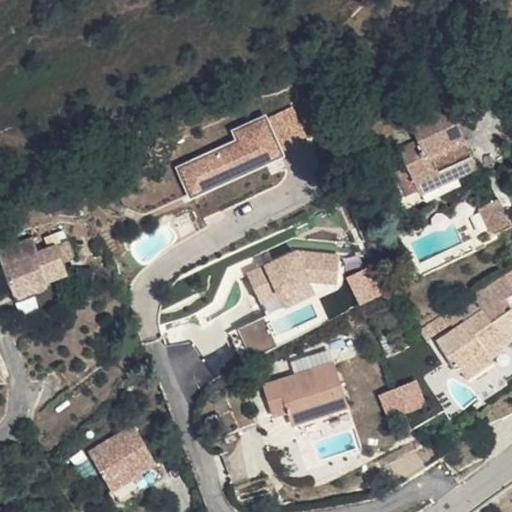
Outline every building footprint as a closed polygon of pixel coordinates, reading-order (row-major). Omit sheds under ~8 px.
[(480,169),(454,104),(411,121),(419,139),(400,147),(407,164),(417,187),(455,172),(457,178),(480,169)] [(311,142),(293,105),(269,116),(268,113),(230,130),(236,142),(174,169),(188,206),(288,160),(284,153),(311,142)] [(407,191),(417,187),(407,164),(399,167),(407,191)] [(455,172),(417,187),(419,193),(457,178),(455,172)] [(511,220),(511,219),(499,195),(481,204),(494,230),(511,220)] [(41,249),(36,234),(0,246),(17,292),(51,280),(70,273),(65,259),(60,242),(41,249)] [(78,255),(72,238),(60,242),(65,259),(78,255)] [(300,248),(251,271),(265,301),(312,279),(339,281),(341,252),(300,248)] [(380,260),(349,276),(363,303),(394,287),(380,260)] [(54,288),(51,280),(17,292),(20,300),(54,288)] [(498,317),(477,285),(454,300),(466,317),(468,321),(486,311),(492,321),(498,317)] [(466,317),(454,300),(443,309),(453,323),(466,317)] [(511,339),(511,308),(498,317),(492,321),(486,311),(468,321),(442,338),(461,369),(465,367),(469,374),(494,359),(492,355),(506,347),(504,344),(511,339)] [(351,406),(336,360),(266,383),(277,417),(293,412),(297,424),(351,406)] [(419,376),(381,393),(392,418),(430,401),(419,376)] [(140,423),(94,449),(115,487),(162,461),(140,423)] [(162,461),(115,487),(122,500),(169,474),(162,461)]
